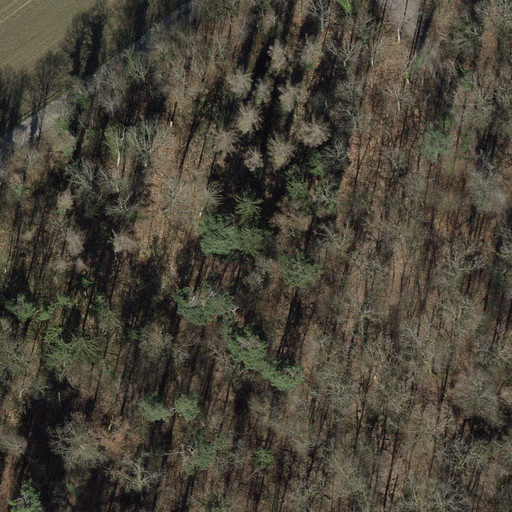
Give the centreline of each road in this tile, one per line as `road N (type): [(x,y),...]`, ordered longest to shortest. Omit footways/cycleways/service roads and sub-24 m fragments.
road 1 (track): [(395,0),(425,43),(492,181),(511,255)]
road 2 (track): [(200,0),(0,146)]
